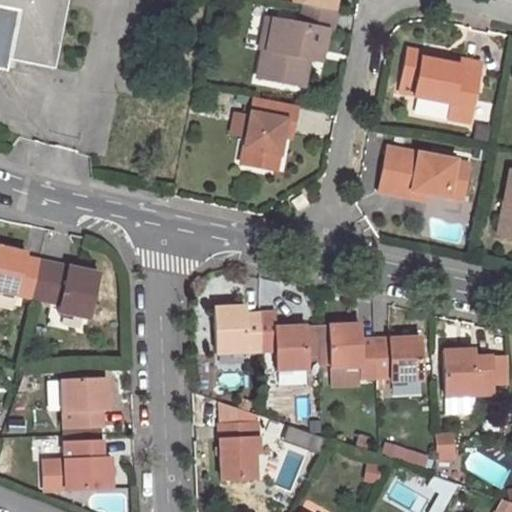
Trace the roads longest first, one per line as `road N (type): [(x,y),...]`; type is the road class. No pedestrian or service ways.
road 1 (residential): [(165,219),(170,511)]
road 2 (residential): [(322,255),(369,17),(380,0)]
road 3 (tertiary): [(322,255),(511,298)]
road 4 (tertiary): [(0,174),(165,219)]
road 5 (tertiary): [(165,219),(322,255)]
